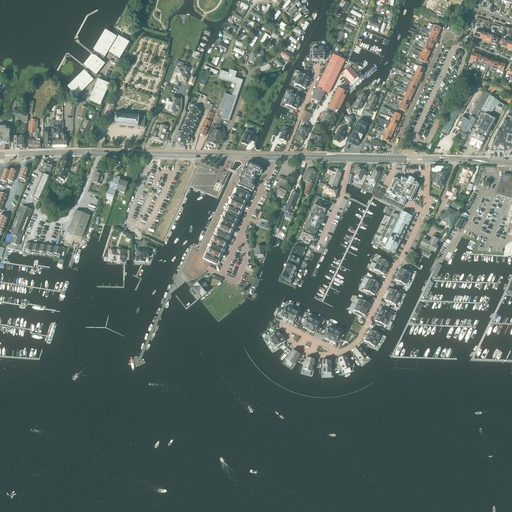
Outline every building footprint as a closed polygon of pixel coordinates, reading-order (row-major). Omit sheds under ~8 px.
[(285,9),(292,1),(289,0),(283,7),(285,9)] [(344,13),(349,3),(346,2),(341,11),(344,13)] [(298,10),(299,8),(297,6),(291,11),(289,10),(287,11),(290,16),(298,10)] [(261,20),(263,16),(260,15),(258,14),(252,11),(250,14),(261,20)] [(281,14),(281,13),(279,11),(273,19),(276,21),(281,14)] [(296,22),(303,16),(301,14),(294,20),(296,22)] [(285,28),(280,25),(278,23),(276,26),(285,31),(286,29),(285,28)] [(440,31),(442,29),(441,29),(436,26),(432,25),(430,31),(428,30),(428,29),(423,27),(421,29),(426,31),(425,31),(429,33),(431,34),(437,37),(440,31)] [(92,49),(96,51),(104,56),(116,35),(111,32),(105,29),(92,49)] [(479,39),(482,32),(475,29),(474,33),(475,33),(474,37),(479,39)] [(491,43),(494,33),(495,31),(492,30),(490,35),(487,34),(485,41),(491,43)] [(337,40),(338,41),(341,42),(344,37),(345,34),(343,32),(341,31),(337,40)] [(485,41),(487,34),(482,32),(479,39),(485,41)] [(496,45),(499,38),(498,38),(499,35),(494,33),(491,43),(496,45)] [(435,42),(437,37),(431,34),(428,39),(435,42)] [(108,51),(119,58),(129,41),(118,35),(108,51)] [(282,45),(284,42),(277,36),(275,39),(282,45)] [(435,42),(428,39),(425,38),(424,41),(419,39),(418,41),(420,42),(432,47),(435,42)] [(507,49),(509,41),(503,39),(501,46),(507,49)] [(430,52),(432,47),(420,42),(420,44),(425,46),(423,49),(430,52)] [(278,49),(272,44),(269,47),(275,52),(278,49)] [(318,61),(318,49),(313,49),(312,49),(312,51),(310,51),(310,59),(312,59),(312,61),(313,61),(318,61)] [(324,49),(318,49),(318,61),(324,61),(324,59),(326,59),(326,51),(324,51),(324,49)] [(428,58),(430,52),(423,49),(422,53),(415,49),(414,52),(428,58)] [(425,63),(428,58),(414,52),(412,54),(418,57),(416,62),(422,65),(423,62),(425,63)] [(85,66),(92,72),(95,74),(104,63),(93,54),(85,66)] [(480,66),(481,64),(483,57),(478,55),(475,62),(475,64),(473,68),(475,68),(477,65),(480,66)] [(339,72),(345,61),(333,56),(329,64),(326,68),(317,88),(326,93),(328,94),(339,72)] [(492,68),(494,61),(489,59),(483,74),(486,74),(488,67),(492,68)] [(177,67),(171,82),(177,85),(179,80),(185,82),(188,76),(187,75),(189,68),(183,66),(184,64),(176,61),(174,66),(177,67)] [(503,72),(506,65),(499,63),(494,78),(495,79),(496,76),(497,76),(498,73),(499,73),(500,71),(503,72)] [(351,83),(358,77),(355,74),(359,70),(354,65),(350,69),(349,68),(342,74),(351,83)] [(422,75),(425,69),(419,66),(416,72),(422,75)] [(235,77),(237,72),(230,69),(229,73),(221,70),(218,78),(236,84),(232,96),(225,93),(219,109),(225,111),(222,119),(229,121),(239,91),(240,91),(243,80),(235,77)] [(69,89),(72,93),(76,96),(93,79),(89,75),(83,70),(66,86),(69,89)] [(310,79),(308,78),(309,76),(301,73),(301,74),(299,74),(297,79),(307,84),(310,79)] [(204,74),(199,85),(204,87),(209,76),(204,74)] [(410,79),(403,76),(402,78),(411,83),(411,82),(417,85),(420,80),(414,77),(412,76),(410,79)] [(88,100),(100,106),(109,83),(97,79),(88,100)] [(305,89),(307,84),(297,79),(295,84),(294,84),(296,85),(295,87),(303,90),(303,89),(305,89)] [(57,86),(50,82),(42,95),(49,99),(57,86)] [(415,91),(417,85),(411,82),(411,83),(409,88),(415,91)] [(404,89),(398,87),(396,86),(395,88),(402,91),(413,96),(415,91),(409,88),(405,86),(404,89)] [(321,103),(326,93),(317,88),(312,99),(316,101),(321,103)] [(344,92),(338,89),(333,99),(342,103),(344,99),(341,98),(344,92)] [(410,101),(413,96),(402,91),(401,93),(405,95),(404,98),(410,101)] [(444,127),(440,133),(446,137),(450,130),(449,130),(458,115),(461,110),(469,95),(463,91),(452,112),(453,112),(448,120),(444,127)] [(461,117),(455,127),(459,130),(456,135),(464,140),(466,136),(468,137),(471,131),(470,130),(470,129),(476,119),(475,119),(481,110),(489,95),(483,91),(476,104),(472,102),(468,110),(472,112),(469,116),(467,121),(461,117)] [(288,100),(298,105),(301,99),(301,100),(301,99),(299,98),(300,97),(293,93),(292,95),(290,94),(290,95),(288,100)] [(356,104),(353,109),(357,111),(358,109),(360,110),(366,97),(361,94),(356,104)] [(372,95),(365,111),(369,112),(369,113),(370,111),(371,112),(377,100),(378,98),(372,95)] [(489,95),(481,110),(490,115),(498,101),(489,95)] [(169,106),(167,110),(172,112),(173,110),(176,111),(180,100),(172,98),(171,100),(170,100),(168,105),(169,106)] [(408,106),(410,101),(404,98),(402,102),(397,99),(396,101),(408,106)] [(342,103),(333,99),(329,109),(334,111),(337,105),(340,107),(342,103)] [(32,114),(34,101),(28,100),(26,113),(32,114)] [(211,111),(213,105),(209,103),(210,102),(206,100),(203,107),(211,111)] [(296,110),(298,105),(288,100),(286,105),(285,105),(287,106),(286,108),(294,111),(295,109),(296,110)] [(408,106),(396,101),(395,104),(398,105),(398,106),(393,104),(393,105),(390,104),(389,106),(399,110),(399,109),(405,112),(408,106)] [(505,105),(498,102),(495,107),(502,111),(505,105)] [(200,116),(201,113),(199,112),(200,110),(199,110),(200,109),(200,108),(190,104),(189,105),(189,106),(189,107),(189,108),(189,109),(189,110),(190,111),(190,113),(198,115),(200,116)] [(24,115),(24,107),(22,107),(21,114),(16,114),(16,118),(16,122),(19,122),(19,124),(18,134),(25,134),(26,125),(26,123),(27,123),(28,115),(24,115)] [(83,120),(87,110),(82,108),(78,118),(83,120)] [(399,121),(401,116),(390,111),(389,113),(392,114),(392,115),(394,115),(392,118),(399,121)] [(93,126),(98,114),(94,113),(90,123),(85,121),(79,134),(85,137),(90,125),(93,126)] [(196,119),(198,115),(190,113),(189,116),(189,115),(187,120),(195,122),(198,123),(198,122),(198,119),(196,119)] [(327,126),(332,117),(327,114),(324,113),(320,122),(322,123),(327,126)] [(484,139),(482,138),(483,135),(486,137),(496,119),(485,113),(475,131),(478,132),(476,135),(474,134),(469,144),(480,149),(484,139)] [(144,117),(144,115),(133,114),(133,116),(115,114),(114,125),(119,125),(119,127),(123,128),(123,126),(129,127),(129,128),(132,129),(132,127),(144,128),(145,118),(144,117)] [(491,151),(502,152),(504,152),(511,152),(511,151),(511,117),(511,118),(511,121),(505,120),(503,128),(502,127),(501,130),(502,130),(501,131),(499,130),(496,140),(494,140),(491,151)] [(385,121),(379,118),(378,121),(376,124),(387,129),(394,132),(396,126),(390,123),(388,123),(389,121),(386,119),(385,121)] [(396,126),(399,121),(392,118),(390,123),(396,126)] [(37,129),(38,121),(31,120),(29,132),(30,132),(30,137),(29,137),(29,138),(28,138),(28,146),(34,146),(33,133),(34,133),(34,128),(37,129)] [(194,125),(195,122),(187,120),(187,122),(186,122),(184,126),(192,128),(195,129),(195,126),(194,125)] [(208,129),(211,122),(205,120),(202,127),(208,129)] [(358,121),(355,128),(364,132),(367,125),(358,121)] [(54,135),(53,135),(53,137),(53,148),(58,148),(59,146),(66,145),(66,139),(66,136),(63,136),(63,129),(63,122),(62,122),(60,122),(60,126),(54,126),(54,135)] [(166,132),(167,128),(162,127),(162,126),(157,124),(155,129),(154,129),(152,136),(151,139),(163,143),(164,141),(165,141),(166,140),(167,140),(169,133),(166,132)] [(223,135),(225,131),(224,128),(217,125),(213,124),(207,139),(210,140),(209,142),(217,146),(217,145),(219,146),(220,143),(218,142),(221,134),(223,135)] [(0,144),(4,144),(4,143),(9,144),(10,128),(0,126),(0,144)] [(191,132),(192,128),(184,126),(184,128),(183,128),(181,132),(190,135),(192,135),(193,132),(191,132)] [(385,131),(383,130),(376,126),(374,130),(378,131),(380,132),(391,137),(394,132),(387,129),(386,128),(385,131)] [(205,136),(208,129),(202,127),(199,134),(205,136)] [(307,136),(309,130),(308,129),(301,127),(299,133),(307,136)] [(355,128),(351,136),(360,140),(364,132),(355,128)] [(52,129),(43,129),(44,133),(44,134),(45,134),(45,142),(46,142),(46,145),(51,145),(50,138),(52,138),(52,129)] [(286,142),(290,134),(290,133),(290,134),(292,131),(287,129),(286,132),(283,131),(280,140),(283,141),(283,142),(285,142),(286,142)] [(313,129),(312,133),(310,138),(313,139),(312,142),(317,144),(318,141),(320,141),(322,136),(319,135),(317,134),(318,131),(313,129)] [(334,141),(340,143),(341,141),(342,141),(345,136),(343,135),(345,132),(339,129),(334,141)] [(189,144),(190,144),(191,144),(192,143),(192,142),(192,141),(192,140),(192,139),(191,138),(190,137),(190,135),(181,132),(178,131),(173,141),(177,142),(176,144),(180,144),(180,145),(184,146),(184,144),(189,144)] [(247,145),(252,135),(245,132),(241,143),(247,145)] [(389,142),(391,137),(380,132),(379,134),(384,136),(383,139),(389,142)] [(307,136),(299,133),(298,133),(295,139),(303,142),(305,136),(306,136),(307,136)] [(14,136),(14,143),(15,149),(25,148),(25,136),(19,137),(19,135),(14,136)] [(351,136),(348,143),(357,147),(360,140),(351,136)] [(50,173),(52,163),(44,161),(42,168),(46,170),(46,171),(50,173)] [(67,171),(70,164),(63,161),(60,169),(67,171)] [(239,180),(237,185),(238,185),(238,186),(252,192),(255,186),(252,185),(257,175),(259,176),(262,170),(249,163),(248,164),(247,163),(244,168),(243,170),(239,180)] [(28,169),(23,167),(19,178),(24,180),(28,169)] [(334,170),(329,168),(327,174),(332,175),(328,185),(328,186),(336,189),(343,173),(334,169),(334,170)] [(357,173),(354,178),(360,181),(358,183),(362,185),(366,176),(363,175),(365,171),(363,171),(364,170),(359,168),(359,169),(356,168),(354,172),(357,173)] [(463,175),(461,174),(460,174),(459,176),(460,177),(462,178),(460,183),(466,186),(471,175),(473,170),(464,168),(463,172),(464,173),(463,175)] [(10,172),(7,180),(12,182),(16,171),(11,169),(10,172)] [(64,180),(67,171),(60,169),(56,177),(64,180)] [(318,178),(319,173),(318,173),(318,172),(308,169),(303,182),(308,183),(303,194),(308,196),(316,177),(318,178)] [(6,183),(7,180),(10,172),(5,170),(1,181),(6,183)] [(101,173),(99,173),(99,171),(96,170),(92,183),(101,185),(101,186),(104,186),(108,174),(101,173)] [(368,175),(366,180),(369,181),(368,183),(373,185),(369,192),(372,194),(373,193),(378,183),(376,182),(380,173),(376,170),(375,171),(374,171),(371,177),(368,175)] [(39,200),(50,177),(42,173),(32,197),(39,200)] [(445,177),(438,173),(438,175),(436,174),(432,181),(434,182),(434,183),(440,187),(441,185),(443,186),(445,181),(443,180),(445,177)] [(511,175),(504,175),(497,194),(511,198),(511,175)] [(116,191),(120,178),(117,177),(116,179),(113,179),(112,184),(111,184),(109,189),(110,189),(109,190),(107,190),(108,188),(105,187),(103,193),(100,202),(103,203),(106,196),(114,198),(116,191)] [(394,177),(386,193),(405,202),(407,199),(411,201),(420,184),(414,181),(414,180),(409,177),(409,178),(408,180),(401,177),(400,180),(394,177)] [(124,193),(127,183),(122,181),(123,179),(120,178),(116,191),(124,193)] [(286,195),(287,192),(284,191),(288,182),(280,178),(275,187),(276,188),(271,200),(274,201),(276,196),(283,199),(285,195),(286,195)] [(336,189),(328,186),(328,185),(327,185),(324,193),(323,193),(322,197),(326,198),(327,195),(334,197),(337,190),(336,189)] [(235,188),(232,194),(246,200),(248,194),(235,188)] [(448,190),(445,195),(449,197),(449,198),(454,200),(458,191),(453,189),(452,191),(448,190)] [(276,226),(275,228),(278,229),(279,229),(284,215),(285,212),(290,214),(298,195),(294,193),(292,192),(290,198),(286,207),(284,206),(280,216),(276,226),(276,225),(276,226)] [(232,194),(230,199),(243,205),(246,200),(232,194)] [(447,209),(441,221),(446,224),(445,226),(449,228),(450,226),(457,214),(456,214),(460,207),(453,203),(454,200),(449,198),(446,204),(446,205),(448,206),(447,209)] [(230,199),(227,205),(240,211),(243,205),(230,199)] [(300,239),(310,243),(312,240),(311,240),(313,234),(314,235),(313,234),(316,229),(317,230),(317,229),(316,229),(318,224),(319,224),(318,223),(320,218),(322,219),(322,218),(320,218),(323,213),(324,213),(323,212),(325,207),(326,208),(327,207),(326,207),(328,205),(317,200),(300,239)] [(227,205),(225,210),(238,216),(240,211),(227,205)] [(18,246),(31,211),(22,207),(10,236),(6,234),(4,241),(12,244),(18,246)] [(82,238),(89,216),(75,211),(67,233),(82,238)] [(224,212),(221,218),(235,224),(237,218),(224,212)] [(393,213),(390,218),(408,226),(412,217),(401,212),(399,216),(393,213)] [(221,218),(219,223),(232,229),(235,224),(221,218)] [(403,235),(408,226),(390,218),(386,227),(403,235)] [(461,230),(466,221),(461,218),(456,227),(461,230)] [(219,223),(216,229),(229,235),(232,229),(219,223)] [(399,245),(403,235),(386,227),(381,236),(399,245)] [(216,229),(214,235),(227,241),(229,235),(216,229)] [(213,236),(210,242),(223,248),(226,242),(213,236)] [(394,254),(399,245),(381,236),(379,241),(385,244),(383,249),(394,254)] [(429,256),(432,252),(435,253),(438,247),(437,246),(435,245),(436,244),(435,244),(437,241),(432,238),(429,242),(423,239),(417,249),(429,256)] [(208,247),(208,248),(221,254),(223,248),(210,242),(208,247)] [(40,246),(33,244),(33,245),(26,243),(24,249),(31,251),(31,250),(38,252),(39,251),(46,253),(46,252),(53,254),(53,253),(60,255),(62,248),(55,247),(54,248),(48,246),(47,247),(40,245),(40,246)] [(254,256),(263,255),(263,252),(266,251),(266,246),(256,247),(256,250),(254,250),(254,256)] [(281,277),(292,282),(304,252),(306,252),(308,249),(305,248),(306,247),(302,247),(301,248),(294,247),(281,277)] [(68,249),(63,248),(58,266),(63,267),(68,249)] [(208,248),(205,253),(218,259),(221,254),(208,248)] [(109,253),(108,253),(108,262),(113,262),(113,260),(117,260),(117,264),(123,264),(123,262),(124,262),(126,262),(126,250),(124,250),(117,250),(117,251),(116,251),(116,250),(109,250),(109,253)] [(137,250),(137,262),(146,262),(146,258),(149,258),(149,250),(137,250)] [(205,253),(202,259),(210,262),(216,265),(216,264),(218,259),(205,253)] [(379,259),(376,264),(386,269),(389,264),(388,263),(388,261),(381,258),(381,260),(379,259)] [(384,275),(386,269),(376,264),(374,270),(375,270),(374,272),(381,276),(382,274),(384,275)] [(442,267),(438,264),(431,278),(435,280),(442,267)] [(400,269),(398,275),(408,280),(410,274),(409,273),(410,272),(403,268),(402,270),(400,269)] [(405,285),(408,280),(398,275),(395,280),(397,281),(396,283),(403,286),(404,284),(405,285)] [(369,279),(367,285),(377,290),(379,284),(378,284),(379,282),(372,278),(371,280),(369,279)] [(256,279),(249,293),(253,295),(259,280),(256,279)] [(193,288),(196,292),(198,295),(200,293),(203,296),(209,291),(206,288),(207,287),(206,285),(204,282),(203,283),(201,281),(194,286),(195,287),(193,288)] [(433,284),(429,282),(422,297),(426,299),(433,284)] [(374,295),(377,290),(367,285),(364,290),(365,291),(365,293),(372,296),(372,294),(374,295)] [(390,290),(388,295),(398,300),(400,295),(399,294),(400,292),(393,289),(392,290),(390,290)] [(395,305),(398,300),(388,295),(385,300),(387,301),(386,303),(393,306),(394,305),(395,305)] [(510,298),(505,297),(497,312),(501,314),(510,298)] [(359,300),(357,305),(367,310),(369,305),(368,304),(369,302),(362,299),(361,301),(359,300)] [(423,305),(419,303),(412,319),(415,321),(423,305)] [(364,315),(367,310),(357,305),(354,311),(356,311),(355,313),(362,317),(363,315),(364,315)] [(282,317),(287,320),(292,310),(287,307),(286,309),(284,308),(281,315),(283,316),(282,317)] [(381,310),(378,316),(388,320),(391,315),(389,314),(390,313),(383,309),(382,311),(381,310)] [(298,313),(292,310),(287,320),(293,323),(294,321),(295,322),(299,315),(297,314),(298,313)] [(385,326),(388,320),(378,316),(375,321),(377,322),(376,324),(383,327),(384,325),(385,326)] [(303,328),(308,330),(313,320),(308,318),(307,319),(305,318),(302,325),(304,326),(303,328)] [(319,323),(313,320),(308,330),(314,333),(315,331),(316,332),(320,325),(318,324),(319,323)] [(324,338),(330,340),(334,330),(329,328),(328,329),(326,328),(323,335),(325,336),(324,338)] [(340,333),(334,330),(330,340),(335,343),(336,342),(337,342),(341,335),(339,335),(340,333)] [(371,331),(368,336),(377,341),(380,336),(379,336),(380,334),(373,330),(372,332),(371,331)] [(411,332),(406,330),(396,351),(401,353),(411,332)] [(269,338),(272,343),(281,337),(278,332),(277,333),(275,331),(269,336),(270,337),(269,338)] [(374,347),(377,341),(368,336),(365,341),(366,342),(365,344),(372,348),(373,346),(374,347)] [(285,342),(281,337),(272,343),(275,348),(277,347),(278,349),(284,345),(283,343),(285,342)] [(367,355),(365,352),(363,350),(361,351),(359,348),(353,353),(355,354),(353,355),(356,359),(358,362),(360,361),(360,362),(366,357),(365,356),(367,355)] [(297,358),(299,355),(293,351),(292,353),(290,352),(288,355),(286,358),(288,359),(287,360),(293,365),(294,363),(295,364),(297,361),(299,359),(297,358)] [(351,365),(350,362),(349,360),(347,360),(346,357),(339,360),(339,361),(338,362),(339,366),(340,369),(342,369),(343,370),(350,367),(349,366),(351,365)] [(315,367),(315,364),(313,364),(314,361),(307,359),(307,360),(305,360),(304,364),(303,367),(305,368),(304,369),(312,371),(312,370),(314,370),(315,367)] [(333,368),(333,364),(330,364),(330,361),(323,362),(323,363),(321,363),(321,368),(322,371),(323,371),(324,373),(331,372),(331,371),(333,370),(333,368)]
